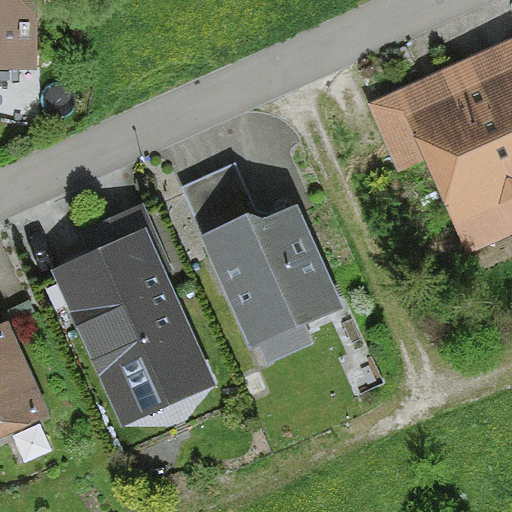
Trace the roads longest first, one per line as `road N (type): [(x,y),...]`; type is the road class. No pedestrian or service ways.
road 1 (residential): [(437,0),(0,191)]
road 2 (track): [(282,69),(432,402)]
road 3 (track): [(511,365),(178,511)]
